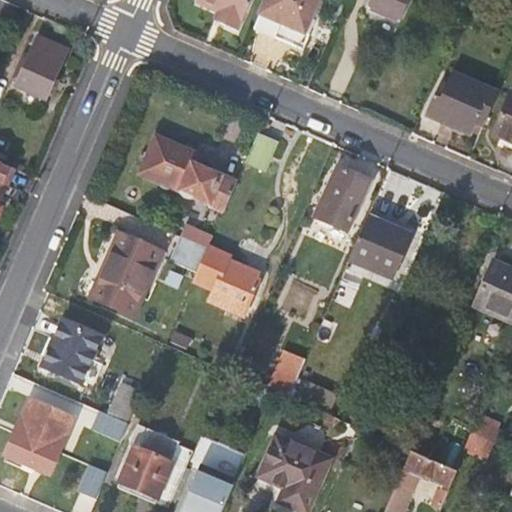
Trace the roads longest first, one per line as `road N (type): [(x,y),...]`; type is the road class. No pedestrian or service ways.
road 1 (residential): [(126,33),(511,201)]
road 2 (residential): [(126,33),(0,328)]
